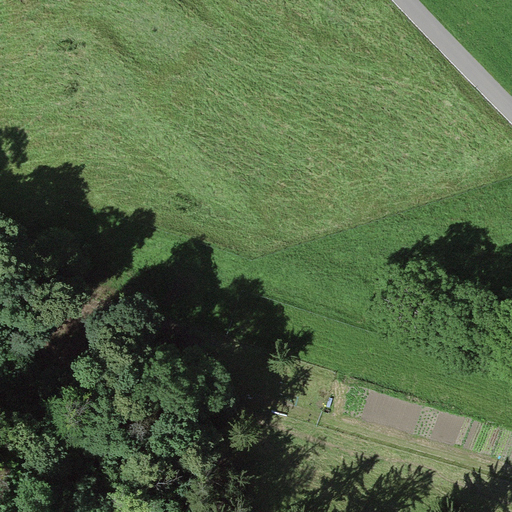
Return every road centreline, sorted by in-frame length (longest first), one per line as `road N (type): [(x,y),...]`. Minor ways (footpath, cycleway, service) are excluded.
road 1 (track): [(511,472),(218,386)]
road 2 (track): [(409,0),(511,106)]
